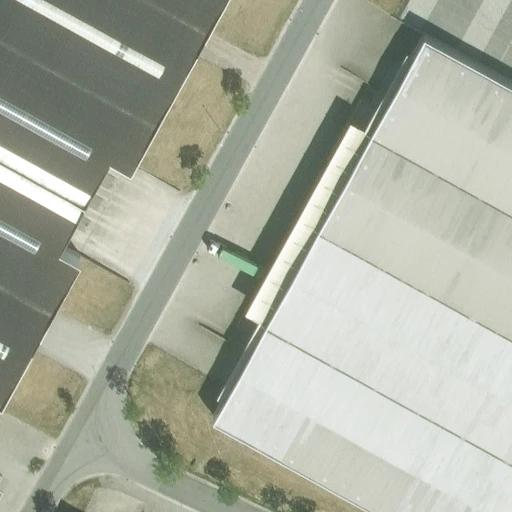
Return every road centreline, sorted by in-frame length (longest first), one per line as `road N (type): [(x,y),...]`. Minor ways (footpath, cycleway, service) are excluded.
road 1 (unclassified): [(318,0),(78,435)]
road 2 (unclassified): [(239,511),(78,435)]
